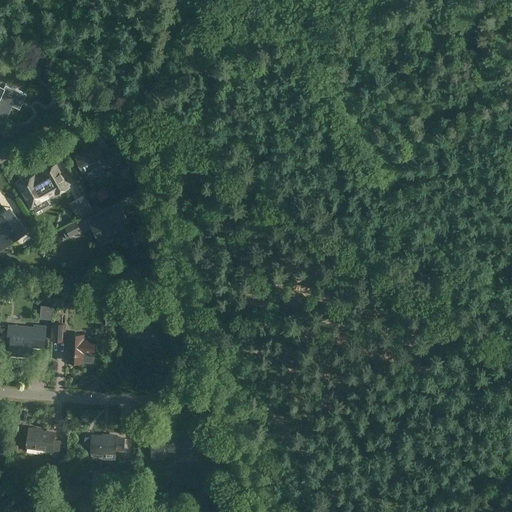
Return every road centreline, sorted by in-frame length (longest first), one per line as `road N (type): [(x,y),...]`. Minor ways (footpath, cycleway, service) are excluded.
road 1 (track): [(511,347),(127,96),(197,57),(395,0)]
road 2 (residential): [(234,396),(127,96)]
road 3 (residential): [(234,396),(0,390)]
road 4 (residential): [(127,96),(0,35)]
road 5 (residential): [(0,156),(127,96)]
road 6 (residential): [(273,511),(234,396)]
